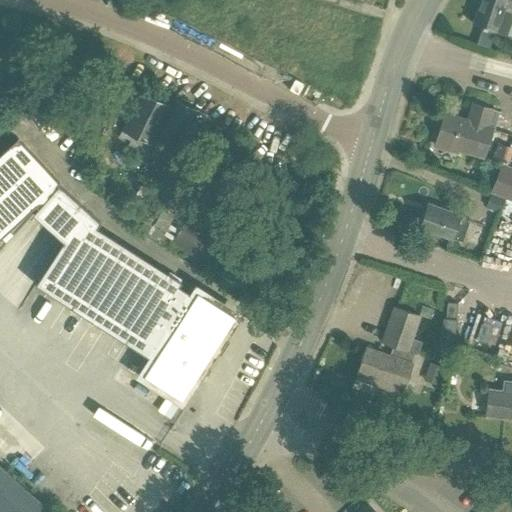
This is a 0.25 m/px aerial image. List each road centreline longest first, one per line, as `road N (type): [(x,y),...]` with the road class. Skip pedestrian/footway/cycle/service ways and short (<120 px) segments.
road 1 (residential): [(45,0),(153,38),(368,147)]
road 2 (secondary): [(278,387),(349,219),(368,147)]
road 3 (residential): [(511,468),(408,459),(278,387)]
road 4 (unknown): [(266,411),(413,511)]
road 5 (secondary): [(368,147),(423,0)]
road 6 (secondary): [(212,511),(278,387)]
